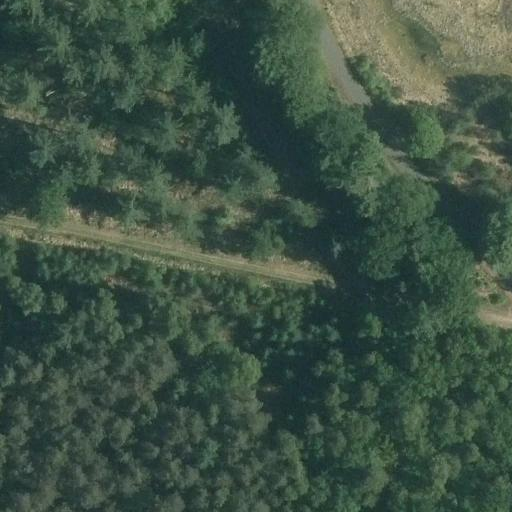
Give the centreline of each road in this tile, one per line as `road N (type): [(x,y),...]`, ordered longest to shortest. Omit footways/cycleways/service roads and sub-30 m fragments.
road 1 (track): [(0,221),(511,320)]
road 2 (unclassified): [(511,280),(431,200),(380,132),(307,0)]
